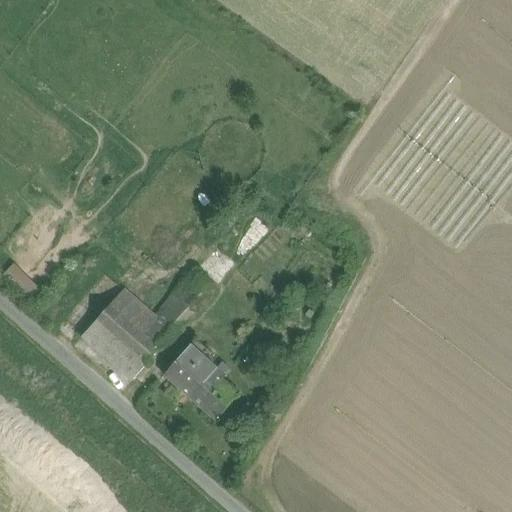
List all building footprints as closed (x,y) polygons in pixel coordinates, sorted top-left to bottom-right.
[(224,278),(205,261),(196,271),(216,288),(224,278)] [(31,298),(42,286),(15,262),(5,274),(31,298)] [(196,271),(162,310),(165,312),(181,327),(216,288),(196,271)] [(156,321),(123,292),(112,304),(145,334),(156,321)] [(145,334),(112,304),(84,335),(134,379),(162,348),(145,334)] [(156,321),(145,334),(162,348),(181,327),(165,312),(156,321)] [(225,375),(192,345),(166,374),(218,419),(239,395),(221,379),(225,375)]
